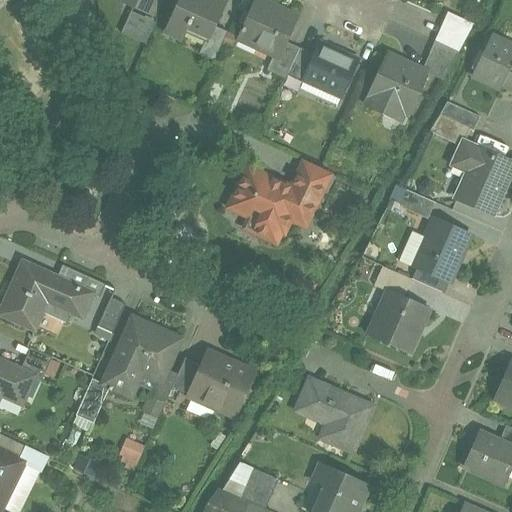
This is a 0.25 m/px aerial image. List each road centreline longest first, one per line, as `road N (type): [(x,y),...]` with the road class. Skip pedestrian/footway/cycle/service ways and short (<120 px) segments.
road 1 (residential): [(89,0),(106,70),(147,146),(101,251)]
road 2 (residential): [(101,251),(284,336)]
road 3 (residential): [(511,258),(443,405)]
road 4 (residential): [(443,405),(313,349)]
